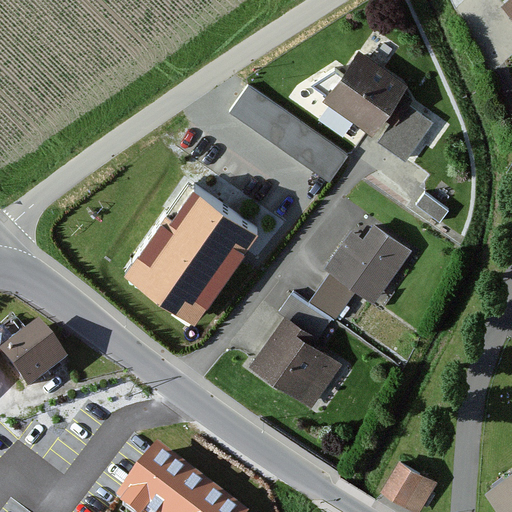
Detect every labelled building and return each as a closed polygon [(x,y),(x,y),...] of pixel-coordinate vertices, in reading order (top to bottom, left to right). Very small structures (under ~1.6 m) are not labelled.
[(511,0),(507,0),(499,8),(511,21),(511,0)] [(408,89),(356,50),(321,97),(373,135),(408,89)] [(347,154),(248,83),(230,109),(329,180),(347,154)] [(255,229),(184,181),(123,271),(194,318),(255,229)] [(328,271),(310,298),(334,314),(352,287),(375,302),(409,251),(368,224),(359,237),(345,228),(321,265),(328,271)] [(277,318),(247,362),(312,405),(341,361),(277,318)] [(39,323),(0,352),(0,354),(27,390),(67,360),(39,323)] [(245,511),(155,443),(113,498),(131,511),(245,511)] [(435,479),(397,458),(380,489),(417,509),(435,479)] [(511,511),(511,462),(483,484),(504,511),(511,511)]
